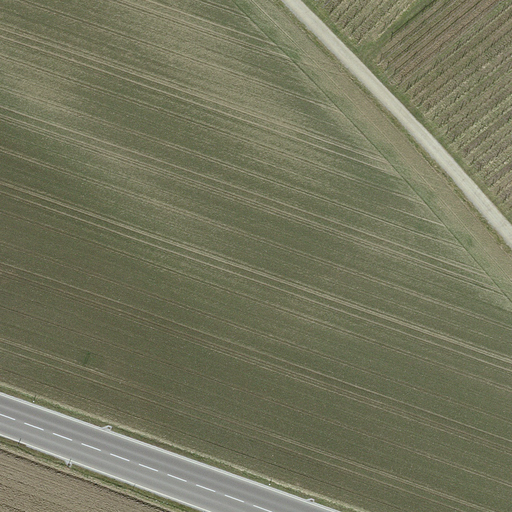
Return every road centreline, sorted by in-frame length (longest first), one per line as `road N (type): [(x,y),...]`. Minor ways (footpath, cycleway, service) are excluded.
road 1 (unclassified): [(293,0),(511,234)]
road 2 (secondary): [(272,511),(0,414)]
